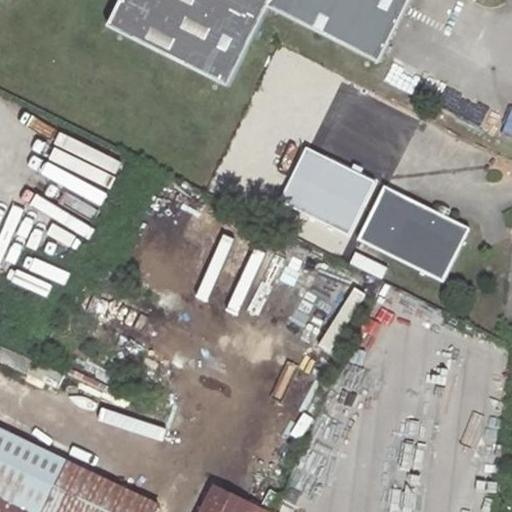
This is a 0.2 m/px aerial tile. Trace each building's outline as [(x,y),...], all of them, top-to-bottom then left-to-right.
[(120,0),(106,30),(227,90),(263,17),(264,17),(267,10),(378,66),(411,0),(120,0)] [(472,230),(386,188),(360,241),(447,283),(472,230)] [(0,511),(15,511),(46,450),(6,429),(0,440),(0,511)] [(154,511),(158,505),(46,450),(15,511),(154,511)] [(269,511),(218,486),(204,511),(269,511)]
